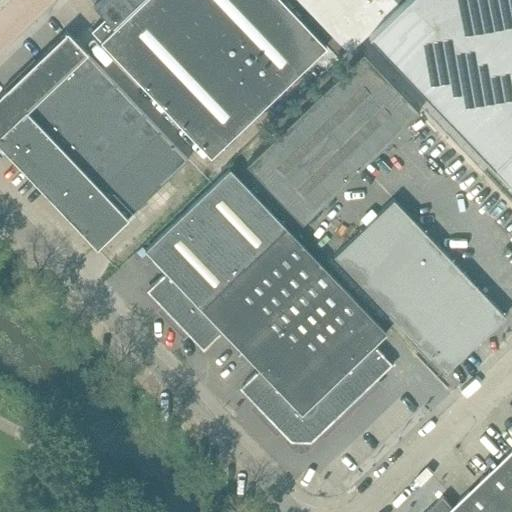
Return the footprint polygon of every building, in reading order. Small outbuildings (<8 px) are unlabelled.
[(113,26),(100,39),(210,154),(326,44),(283,0),(99,0),(93,6),(113,26)] [(299,0),(348,50),(358,40),(368,31),(399,2),(396,0),(299,0)] [(511,0),(401,0),(368,32),(492,162),(507,177),(505,178),(506,180),(508,178),(511,182),(511,0)] [(67,31),(0,94),(0,144),(91,240),(95,245),(96,246),(97,246),(189,159),(182,152),(70,34),(67,31)] [(363,52),(246,162),(302,222),(419,111),(363,52)] [(385,332),(385,331),(229,168),(145,248),(166,271),(153,284),(150,287),(153,296),(164,308),(161,310),(183,334),(186,331),(197,343),(198,342),(201,345),(206,346),(209,343),(222,330),(259,369),(240,387),(257,405),(254,408),(276,431),(279,428),(291,441),(291,440),(296,445),(304,446),(310,441),(323,429),(325,432),(349,410),(346,407),(350,403),(353,406),(376,383),(373,381),(385,369),(388,366),(388,361),(385,358),(385,357),(372,344),(385,332)] [(393,199),(364,227),(334,255),(445,372),(505,315),(393,199)] [(443,496),(425,511),(511,511),(511,450),(453,507),(443,496)]
